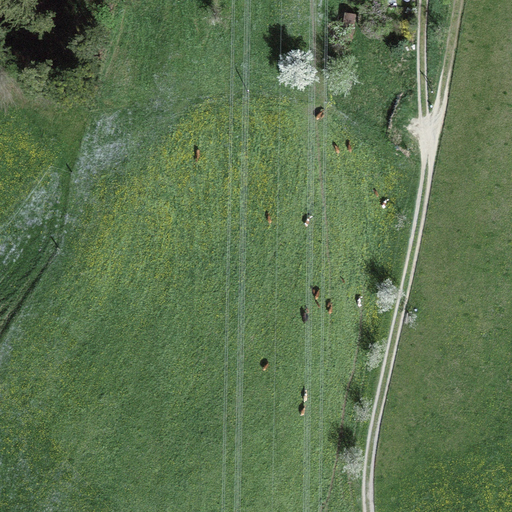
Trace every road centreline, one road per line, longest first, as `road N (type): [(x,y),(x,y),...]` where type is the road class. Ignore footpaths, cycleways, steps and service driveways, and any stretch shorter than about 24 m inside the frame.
road 1 (track): [(413,1),(419,163),(367,402),(359,511)]
road 2 (track): [(445,0),(419,163)]
